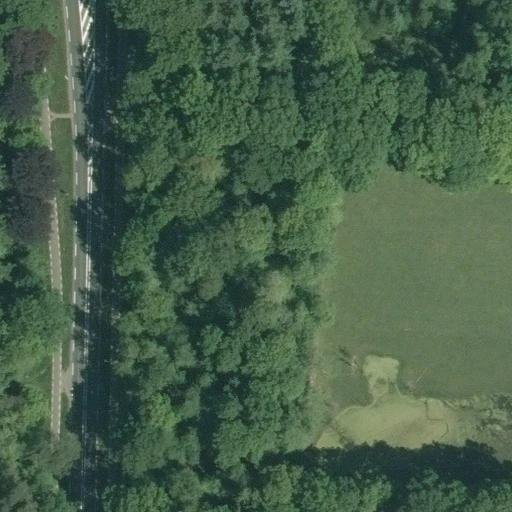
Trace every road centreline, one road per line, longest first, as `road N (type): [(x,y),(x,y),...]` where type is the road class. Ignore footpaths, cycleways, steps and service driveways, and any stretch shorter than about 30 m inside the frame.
road 1 (unclassified): [(91,115),(511,124)]
road 2 (primary): [(81,511),(91,115)]
